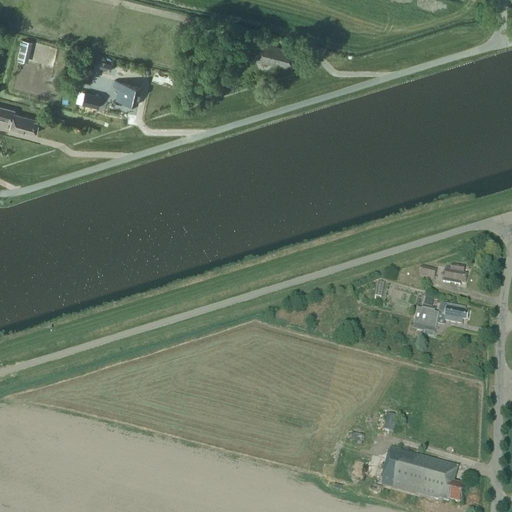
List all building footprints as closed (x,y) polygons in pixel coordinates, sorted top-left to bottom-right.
[(208,38),(210,29),(203,28),(202,37),(208,38)] [(23,40),(18,61),(24,62),(29,42),(23,40)] [(287,66),(290,67),(294,55),(282,52),(282,50),(276,48),(276,46),(261,42),(256,62),(286,69),(287,66)] [(102,61),(100,68),(111,71),(113,64),(102,61)] [(155,80),(166,83),(168,77),(156,74),(155,80)] [(115,80),(113,87),(119,88),(116,99),(138,104),(139,102),(141,92),(142,86),(115,80)] [(82,104),(99,108),(101,96),(85,92),(82,104)] [(0,118),(12,122),(10,130),(24,133),(24,132),(35,135),(38,124),(33,122),(34,121),(14,115),(15,111),(0,106),(0,118)] [(466,267),(452,264),(452,268),(447,267),(444,282),(461,285),(461,282),(467,283),(468,274),(465,274),(466,267)] [(420,276),(435,280),(437,270),(422,266),(420,276)] [(427,298),(425,305),(432,307),(434,299),(427,298)] [(468,321),(470,312),(466,311),(467,309),(442,303),(440,314),(435,313),(437,308),(424,305),(423,309),(418,308),(413,329),(425,332),(424,335),(434,337),(437,324),(445,326),(446,322),(463,325),(464,321),(468,321)] [(394,431),(398,416),(390,413),(388,421),(391,422),(388,429),(394,431)] [(414,437),(338,415),(324,464),(400,485),(414,437)] [(449,504),(450,500),(438,497),(439,494),(424,491),(420,509),(434,511),(447,511),(448,510),(450,510),(451,504),(449,504)]
